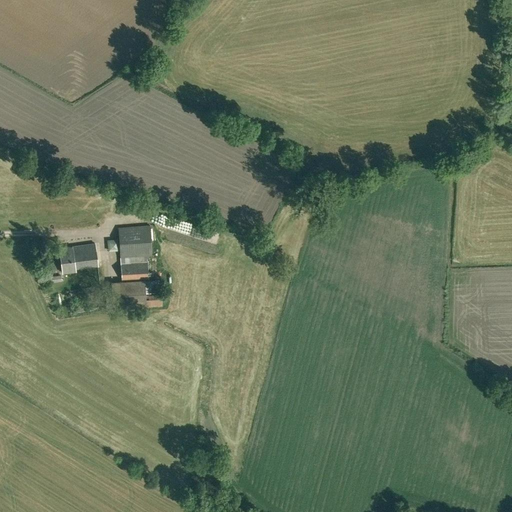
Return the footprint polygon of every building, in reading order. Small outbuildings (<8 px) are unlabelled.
[(150,225),(118,227),(121,264),(148,262),(148,255),(152,255),(150,225)] [(76,270),(98,267),(95,243),(59,248),(62,273),(76,271),(76,270)] [(148,262),(121,264),(122,281),(145,280),(149,279),(148,262)] [(146,295),(145,280),(111,281),(113,310),(162,306),(161,295),(146,295)] [(151,294),(159,292),(156,280),(148,282),(151,294)]
